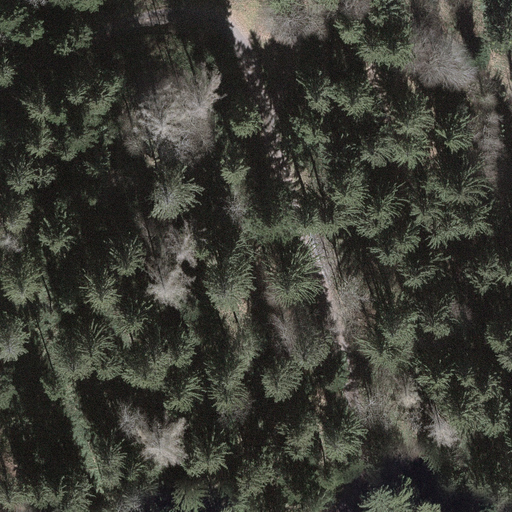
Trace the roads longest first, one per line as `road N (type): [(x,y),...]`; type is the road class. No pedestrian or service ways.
road 1 (track): [(339,511),(340,402),(304,218),(269,99)]
road 2 (track): [(269,99),(232,28),(180,12),(130,21),(0,82)]
